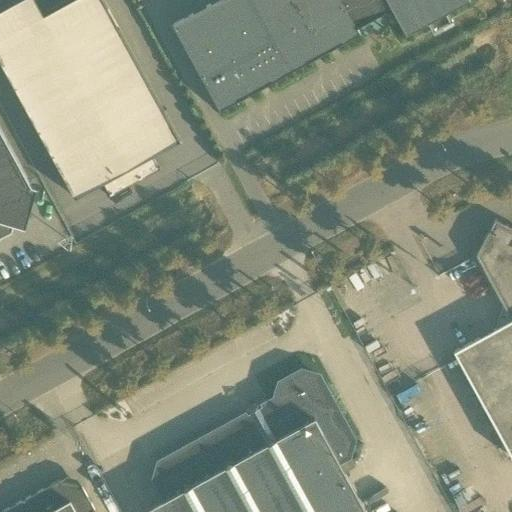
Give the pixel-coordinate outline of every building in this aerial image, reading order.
[(0,62),(74,198),(102,182),(110,196),(159,170),(151,156),(180,140),(102,0),(66,0),(0,36),(0,62)] [(290,71),(250,0),(216,0),(208,5),(255,90),(290,71)] [(250,0),(290,71),(325,52),(296,0),(250,0)] [(296,0),(325,52),(360,32),(357,27),(341,0),(296,0)] [(341,0),(357,27),(391,8),(405,34),(467,0),(341,0)] [(255,90),(208,5),(172,24),(219,110),(255,90)] [(0,237),(11,232),(14,220),(22,223),(22,222),(21,221),(31,187),(32,187),(33,186),(31,185),(0,129),(0,237)] [(479,262),(511,320),(454,351),(511,456),(511,228),(495,219),(483,241),(489,244),(479,262)] [(165,499),(143,511),(365,511),(338,461),(348,456),(353,439),(318,375),(301,370),(279,382),(272,407),(264,405),(244,416),(242,424),(233,421),(159,462),(154,479),(165,499)] [(0,511),(89,511),(94,509),(82,486),(79,488),(60,482),(59,480),(25,498),(24,502),(20,501),(0,511)]
